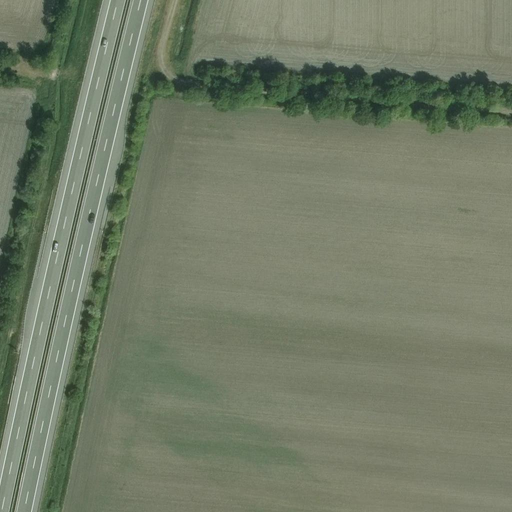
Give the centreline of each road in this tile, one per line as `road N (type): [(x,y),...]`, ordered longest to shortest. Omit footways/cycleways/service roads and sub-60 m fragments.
road 1 (motorway): [(119,0),(3,511)]
road 2 (motorway): [(26,511),(141,0)]
road 3 (track): [(176,0),(162,53),(169,76),(511,108)]
